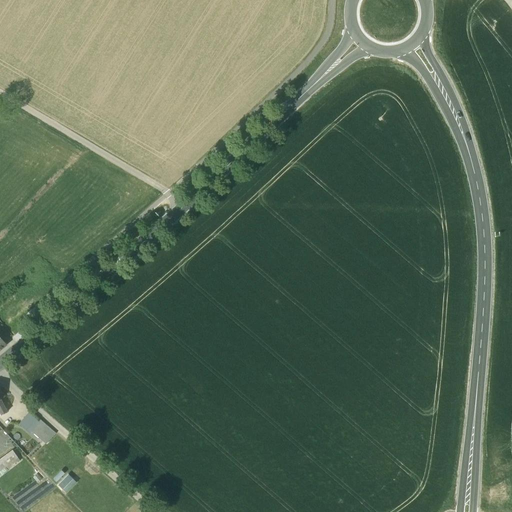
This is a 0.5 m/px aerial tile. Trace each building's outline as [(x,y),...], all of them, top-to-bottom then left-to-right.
[(18,424),(29,433),(38,423),(28,413),(18,424)] [(38,423),(31,431),(45,444),(55,433),(41,420),(38,423)] [(35,464),(48,452),(41,444),(28,456),(35,464)] [(0,475),(20,461),(12,450),(0,458),(0,475)] [(66,492),(77,481),(68,473),(58,484),(66,492)]
